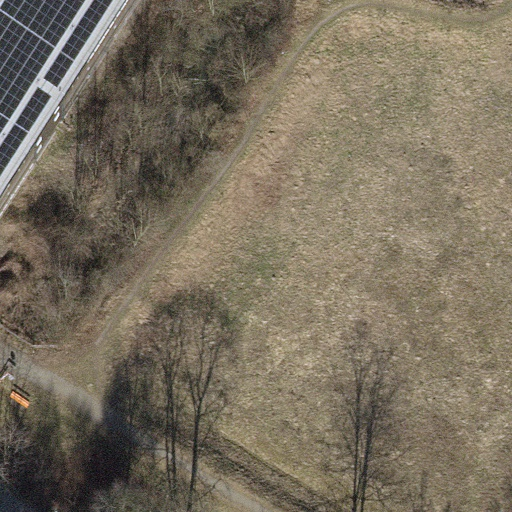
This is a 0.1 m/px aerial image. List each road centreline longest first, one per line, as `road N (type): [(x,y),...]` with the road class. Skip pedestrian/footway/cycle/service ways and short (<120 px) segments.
road 1 (track): [(98,409),(114,325),(285,37),(321,12),(397,10),(466,25),(511,4)]
road 2 (track): [(0,355),(267,511)]
